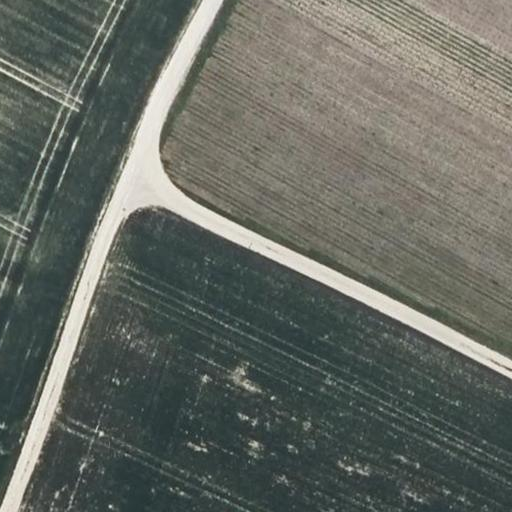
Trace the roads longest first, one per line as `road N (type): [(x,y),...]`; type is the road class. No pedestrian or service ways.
road 1 (track): [(211,0),(130,171),(511,352)]
road 2 (track): [(130,171),(4,511)]
